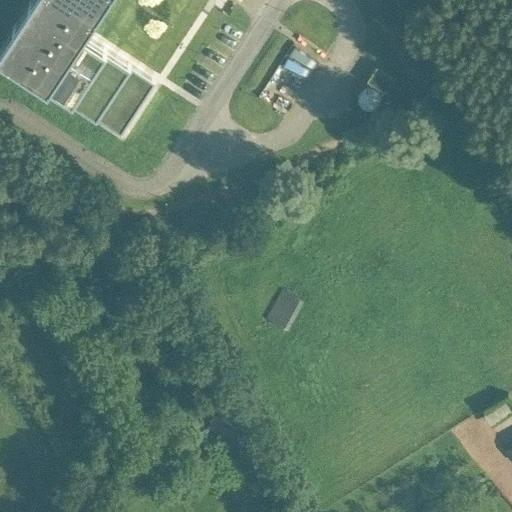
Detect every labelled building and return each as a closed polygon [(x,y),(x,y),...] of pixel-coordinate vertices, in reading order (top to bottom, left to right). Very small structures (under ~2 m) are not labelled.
[(30,0),(0,46),(0,53),(122,133),(156,80),(84,34),(105,0),(30,0)] [(307,70),(323,35),(301,24),(284,59),(307,70)] [(288,328),(304,299),(284,288),(267,317),(288,328)] [(511,376),(510,373),(488,383),(497,402),(511,395),(511,376)] [(511,407),(507,399),(485,413),(491,423),(511,409),(511,407)]
